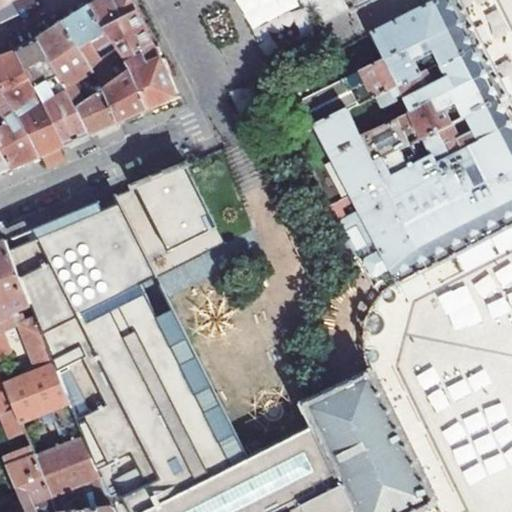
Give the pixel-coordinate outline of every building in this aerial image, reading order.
[(236,0),(252,30),(300,4),(297,0),(236,0)] [(347,0),(348,2),(354,14),(382,0),(347,0)] [(386,60),(470,19),(463,5),(460,0),(439,0),(372,33),(386,60)] [(115,41),(122,52),(134,69),(151,109),(166,103),(181,100),(171,79),(172,78),(165,60),(163,61),(141,27),(130,9),(121,4),(96,14),(115,41)] [(65,24),(108,90),(134,69),(122,52),(100,63),(95,51),(115,41),(96,14),(91,7),(79,15),(65,24)] [(377,97),(484,45),(481,39),(473,24),(470,19),(386,60),(346,80),(352,91),(368,83),(376,97),(377,97)] [(108,90),(65,24),(51,32),(37,41),(79,104),(91,136),(96,134),(121,123),(108,90)] [(74,144),(91,136),(79,104),(37,41),(17,50),(69,146),(74,144)] [(122,52),(115,41),(95,51),(100,63),(122,52)] [(412,110),(496,68),(493,64),(489,55),(484,45),(377,97),(383,108),(399,100),(396,96),(403,93),(412,110)] [(41,159),(50,155),(64,148),(69,146),(17,50),(0,56),(0,92),(15,115),(41,159)] [(425,136),(509,95),(505,87),(496,68),(412,110),(389,122),(401,145),(406,146),(419,139),(425,136)] [(134,69),(108,90),(121,123),(145,112),(151,109),(134,69)] [(15,115),(0,92),(0,145),(14,170),(19,168),(35,161),(41,159),(15,115)] [(439,163),(511,126),(511,100),(509,95),(425,136),(435,156),(439,163)] [(398,281),(400,284),(412,278),(429,269),(407,227),(384,183),(360,136),(347,111),(318,125),(365,217),(342,229),(356,253),(378,242),(383,251),(366,260),(375,277),(392,268),(398,281)] [(389,122),(360,136),(384,183),(407,227),(429,269),(446,260),(500,232),(511,225),(511,126),(439,163),(435,156),(429,159),(419,139),(406,146),(401,145),(389,122)] [(0,175),(4,174),(14,170),(0,145),(0,175)] [(176,353),(173,348),(158,317),(172,311),(166,299),(152,305),(142,285),(132,266),(144,260),(182,241),(215,224),(186,165),(158,177),(145,182),(133,187),(134,189),(113,198),(61,220),(65,228),(35,240),(9,251),(32,306),(37,319),(55,364),(85,438),(111,500),(116,497),(123,511),(298,511),(307,508),(323,500),(334,495),(346,489),(357,511),(422,511),(440,503),(407,436),(392,405),(376,373),(371,375),(305,407),(316,428),(249,461),(234,468),(230,461),(246,453),(240,440),(224,449),(221,443),(206,413),(222,405),(216,393),(200,401),(197,395),(193,387),(182,365),(198,357),(192,345),(176,353)] [(61,220),(32,232),(35,240),(65,228),(61,220)] [(225,243),(215,224),(182,241),(144,260),(132,266),(142,285),(158,277),(225,243)] [(9,251),(5,241),(0,243),(0,358),(12,354),(5,338),(3,333),(19,327),(16,318),(21,315),(19,310),(32,306),(9,251)] [(190,340),(174,309),(172,311),(158,317),(173,348),(190,340)] [(24,314),(21,315),(16,318),(19,327),(38,372),(55,364),(37,319),(28,323),(24,314)] [(209,379),(198,357),(182,365),(193,387),(209,379)] [(85,438),(55,364),(38,372),(6,384),(30,446),(33,456),(85,438)] [(0,370),(0,423),(7,440),(14,437),(20,450),(30,446),(6,384),(0,370)] [(213,387),(209,379),(193,387),(197,395),(213,387)] [(237,435),(222,405),(206,413),(221,443),(237,435)] [(115,511),(111,500),(85,438),(33,456),(50,499),(56,511),(115,511)] [(30,446),(20,450),(24,459),(7,466),(13,482),(22,502),(26,511),(35,511),(32,505),(50,499),(33,456),(30,446)] [(26,511),(22,502),(13,482),(0,488),(0,511),(26,511)] [(357,511),(346,489),(334,495),(336,499),(341,497),(345,504),(329,511),(323,500),(307,508),(309,511),(357,511)]
